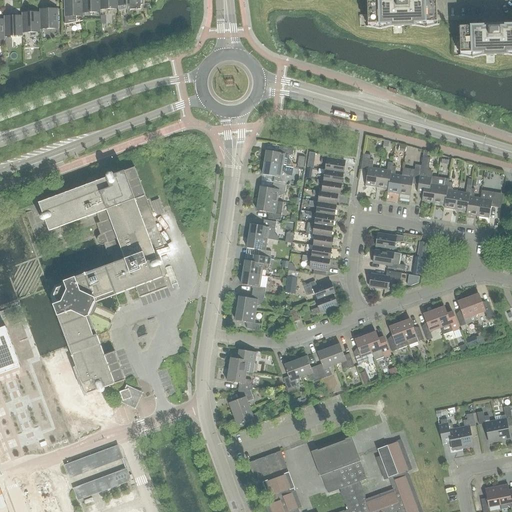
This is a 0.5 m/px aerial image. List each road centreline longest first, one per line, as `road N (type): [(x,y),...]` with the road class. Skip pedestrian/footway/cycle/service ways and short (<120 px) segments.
road 1 (residential): [(363,315),(350,277),(360,217),(477,236),(476,275)]
road 2 (secondary): [(502,149),(257,74)]
road 3 (secondary): [(257,93),(502,149)]
road 4 (secondary): [(0,170),(205,99)]
road 5 (secondary): [(201,76),(143,87),(0,142)]
road 6 (residential): [(238,511),(205,417),(207,333)]
road 7 (residential): [(207,333),(232,168)]
road 8 (residential): [(207,333),(292,341),(363,315)]
